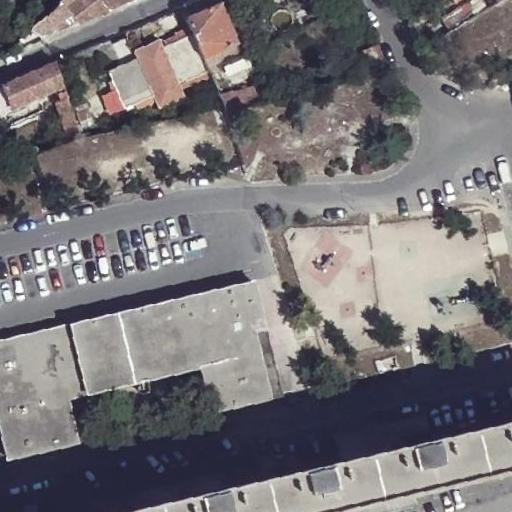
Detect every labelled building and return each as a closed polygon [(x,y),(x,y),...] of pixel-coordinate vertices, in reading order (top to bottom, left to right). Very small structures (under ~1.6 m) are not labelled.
[(64,0),(58,5),(54,10),(29,34),(43,40),(66,31),(95,18),(135,0),(134,0),(64,0)] [(448,32),(485,10),(479,0),(473,0),(457,10),(440,18),(448,32)] [(187,7),(181,9),(186,20),(191,19),(187,7)] [(191,19),(186,20),(191,34),(203,61),(210,58),(231,50),(236,48),(220,7),(191,19)] [(203,61),(191,34),(161,48),(162,51),(135,63),(134,59),(105,71),(122,109),(150,97),(153,105),(181,94),(178,86),(207,71),(203,61)] [(162,51),(161,48),(158,40),(131,51),(134,59),(135,63),(162,51)] [(388,69),(377,48),(364,52),(373,73),(388,69)] [(231,50),(210,58),(215,68),(235,61),(231,50)] [(210,58),(203,61),(207,71),(211,80),(218,76),(215,68),(210,58)] [(57,64),(3,88),(12,109),(64,87),(57,64)] [(217,96),(224,112),(260,102),(255,86),(217,96)] [(3,88),(0,89),(0,113),(12,109),(3,88)] [(69,106),(65,94),(58,96),(62,108),(69,106)] [(184,98),(181,94),(153,105),(156,110),(184,98)] [(69,106),(62,108),(59,109),(69,145),(80,140),(69,106)] [(0,128),(0,150),(9,147),(0,128)] [(281,394),(255,285),(0,343),(0,419),(9,460),(90,440),(82,407),(69,412),(66,400),(203,369),(214,411),(281,394)] [(511,425),(474,434),(485,481),(511,474),(511,425)] [(485,481),(474,434),(368,459),(379,505),(485,481)] [(351,511),(379,505),(368,459),(263,484),(269,511),(351,511)] [(269,511),(263,484),(157,508),(158,511),(269,511)]
